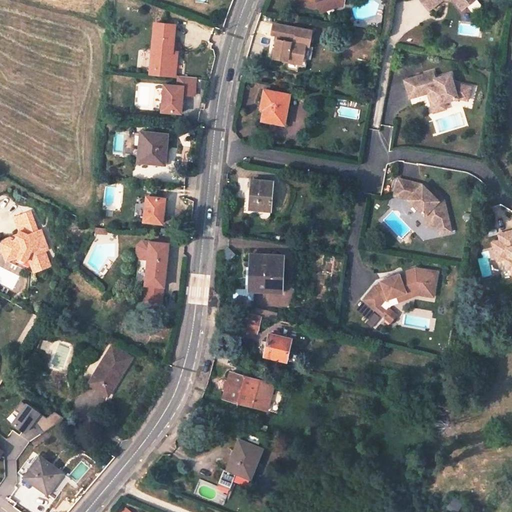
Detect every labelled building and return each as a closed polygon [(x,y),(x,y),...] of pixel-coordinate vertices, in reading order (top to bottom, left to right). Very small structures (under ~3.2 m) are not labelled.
[(418,0),(427,11),(441,0),(447,0),(452,1),(455,5),(460,1),(465,7),(473,0),(418,0)] [(460,1),(455,5),(460,11),(465,7),(460,1)] [(323,10),(343,3),(334,2),(321,6),(323,10)] [(180,25),(158,23),(155,51),(161,52),(159,74),(179,76),(181,58),(177,58),(180,25)] [(315,30),(276,24),(273,35),(280,36),(276,58),(289,60),(286,69),(299,71),(301,60),(305,61),(308,43),(313,44),(315,30)] [(161,52),(155,51),(153,74),(159,74),(161,52)] [(403,79),(408,97),(429,91),(430,95),(427,96),(430,105),(442,102),(456,98),(465,100),(469,87),(452,82),(449,73),(434,78),(432,71),(403,79)] [(166,112),(185,114),(187,95),(199,96),(200,78),(183,76),(182,86),(169,85),(166,112)] [(290,93),(266,89),(264,106),(266,107),(265,121),(278,123),(277,128),(288,129),(290,112),(287,112),(290,93)] [(442,102),(430,105),(432,112),(444,108),(442,102)] [(170,134),(143,130),(140,159),(163,162),(164,149),(168,149),(170,134)] [(426,182),(402,175),(397,192),(412,196),(424,211),(427,223),(438,221),(440,230),(451,228),(444,196),(439,197),(434,191),(426,182)] [(275,181),(254,179),(252,207),(273,209),(275,181)] [(437,188),(434,191),(439,197),(444,196),(437,188)] [(163,221),(167,196),(149,194),(145,219),(163,221)] [(51,248),(43,228),(40,230),(32,210),(16,216),(21,230),(17,238),(12,237),(4,239),(0,249),(6,253),(9,259),(23,255),(33,261),(36,269),(52,263),(47,249),(51,248)] [(498,236),(490,238),(493,247),(501,245),(503,254),(506,265),(510,264),(511,272),(511,226),(496,230),(498,236)] [(171,246),(138,241),(137,252),(149,254),(145,282),(148,282),(145,301),(159,304),(162,285),(164,285),(171,246)] [(501,245),(493,247),(495,256),(503,254),(501,245)] [(286,256),(253,251),(251,264),(260,265),(257,287),(269,289),(269,284),(279,286),(280,277),(284,278),(286,256)] [(9,259),(38,274),(36,269),(33,261),(23,255),(9,259)] [(260,265),(251,264),(248,286),(257,287),(260,265)] [(374,283),(362,297),(381,312),(385,308),(378,302),(384,297),(396,293),(405,289),(417,291),(424,292),(425,288),(434,289),(437,269),(415,265),(380,278),(381,280),(374,283)] [(256,298),(241,295),(239,305),(254,307),(256,298)] [(395,311),(388,305),(385,308),(381,312),(389,318),(395,311)] [(258,319),(244,316),(242,326),(256,329),(258,319)] [(269,328),(265,353),(290,358),(296,333),(269,328)] [(44,349),(50,337),(40,333),(35,344),(44,349)] [(108,345),(84,381),(105,395),(130,360),(108,345)] [(266,401),(271,380),(228,368),(221,394),(265,406),(266,401)] [(27,432),(44,413),(30,401),(14,420),(27,432)] [(261,442),(237,433),(225,464),(249,473),(261,442)] [(54,468),(35,452),(19,471),(43,490),(51,479),(47,477),(54,468)] [(233,489),(238,472),(225,468),(220,485),(233,489)]
